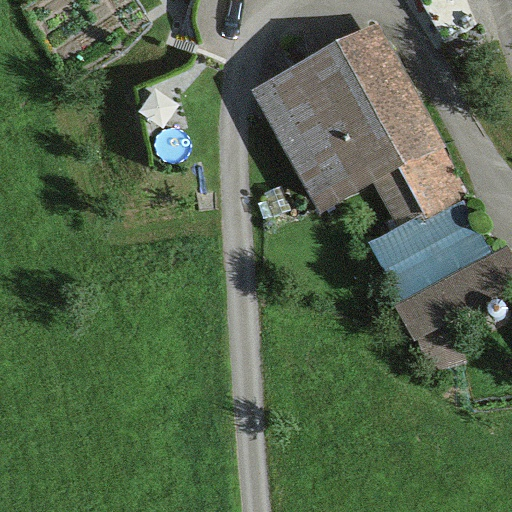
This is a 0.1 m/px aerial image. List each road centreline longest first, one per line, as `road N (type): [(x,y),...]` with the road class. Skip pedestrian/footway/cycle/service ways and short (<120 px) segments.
road 1 (track): [(300,0),(262,58),(250,113),(246,178),(266,511)]
road 2 (track): [(511,213),(390,13),(370,0)]
